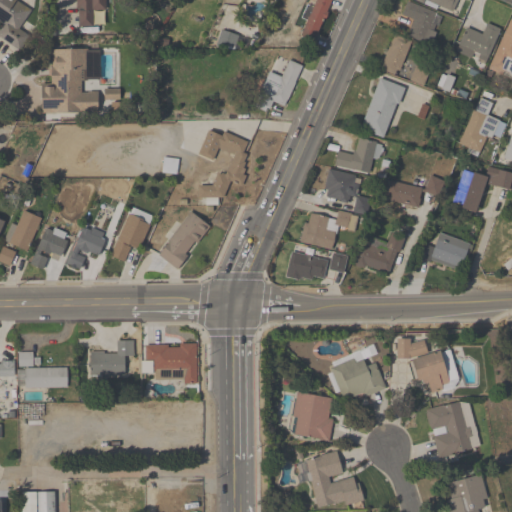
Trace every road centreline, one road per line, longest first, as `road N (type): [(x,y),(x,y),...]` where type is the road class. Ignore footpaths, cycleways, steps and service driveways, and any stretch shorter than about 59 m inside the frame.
road 1 (secondary): [(367,0),(262,240)]
road 2 (tertiary): [(300,307),(511,300)]
road 3 (secondary): [(234,460),(232,309)]
road 4 (tertiary): [(0,311),(130,310)]
